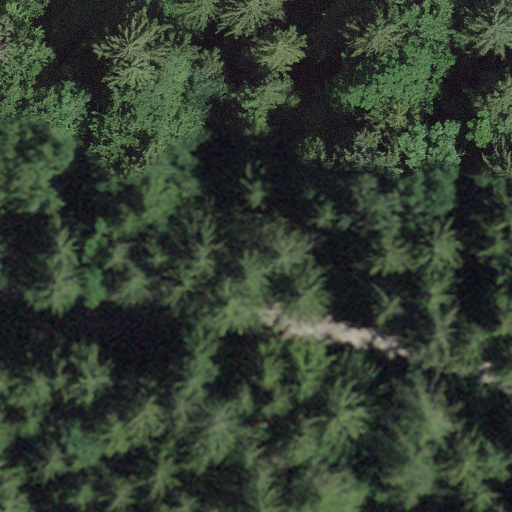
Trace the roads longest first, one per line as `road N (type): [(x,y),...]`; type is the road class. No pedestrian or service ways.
road 1 (track): [(147,306),(349,329),(511,376)]
road 2 (track): [(0,284),(90,282),(147,306)]
road 3 (track): [(147,306),(0,340)]
